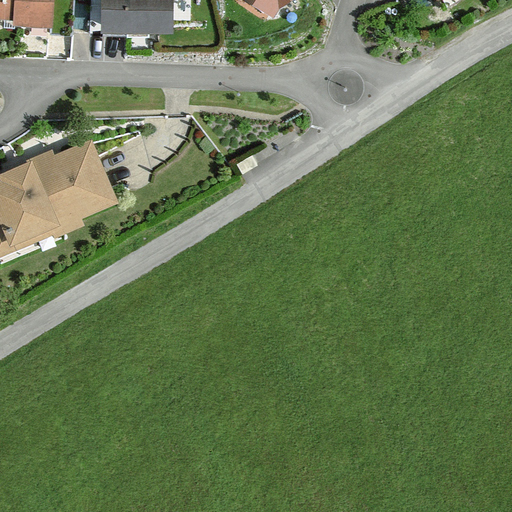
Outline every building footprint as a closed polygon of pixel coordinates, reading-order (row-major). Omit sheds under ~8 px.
[(81,0),(0,0),(0,14),(11,16),(11,10),(21,11),(20,22),(56,24),(56,34),(78,35),(81,0)] [(175,0),(110,0),(110,6),(110,26),(155,28),(174,28),(175,0)] [(110,26),(110,6),(97,5),(96,34),(154,36),(155,28),(110,26)] [(0,234),(13,229),(16,238),(56,220),(59,227),(60,231),(83,221),(81,217),(80,214),(77,208),(114,192),(94,144),(57,159),(55,154),(32,163),(35,170),(0,184),(0,234)] [(255,161),(239,168),(243,178),(259,171),(255,161)] [(80,214),(117,199),(114,192),(77,208),(80,214)] [(13,229),(0,234),(0,251),(0,252),(59,227),(56,220),(16,238),(13,229)]
